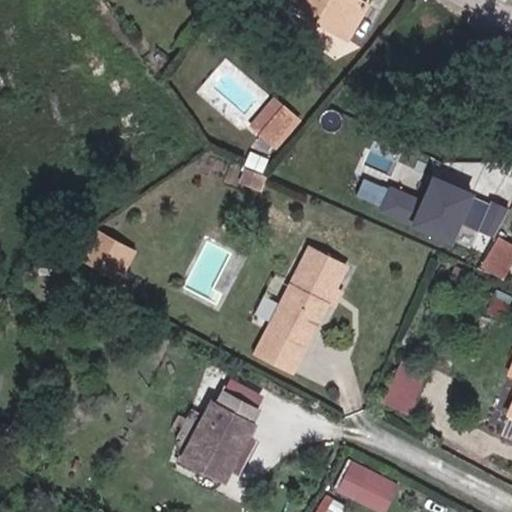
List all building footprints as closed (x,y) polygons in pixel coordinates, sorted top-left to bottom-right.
[(355,28),(370,0),(301,0),(305,2),(303,6),(323,17),(327,11),(355,28)] [(355,28),(327,11),(323,17),(351,34),(355,28)] [(268,135),(291,108),(278,97),(255,123),(268,135)] [(262,183),(267,172),(249,165),(245,176),(262,183)] [(464,221),(497,235),(510,205),(435,172),(412,224),(455,243),(464,221)] [(365,175),(357,199),(403,215),(411,191),(365,175)] [(117,276),(131,250),(97,232),(83,258),(117,276)] [(503,275),(511,258),(511,246),(499,240),(485,265),(503,275)] [(336,289),(347,267),(310,248),(260,350),(296,367),(329,303),(336,289)] [(334,305),(341,292),(336,289),(329,303),(334,305)] [(411,412),(427,375),(399,364),(383,400),(411,412)] [(266,417),(219,395),(212,411),(195,403),(180,435),(190,440),(182,456),(231,480),(239,464),(251,470),(268,435),(259,431),(266,417)] [(352,458),(338,492),(386,511),(388,511),(402,478),(352,458)]
